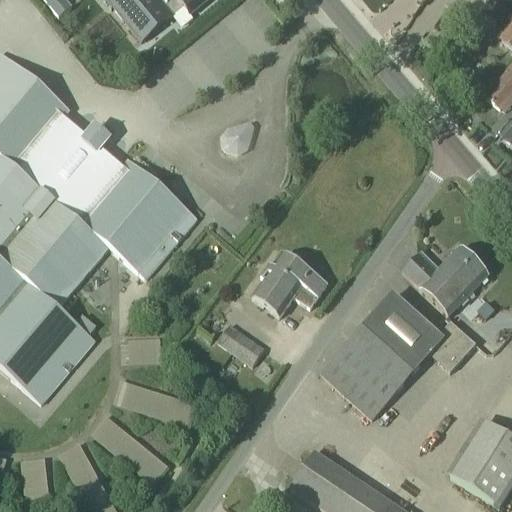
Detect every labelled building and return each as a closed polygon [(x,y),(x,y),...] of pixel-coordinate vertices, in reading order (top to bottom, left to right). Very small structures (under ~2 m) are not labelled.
[(59,0),(38,0),(56,22),(69,11),(59,0)] [(104,0),(103,1),(140,46),(171,21),(170,20),(181,11),(188,19),(211,0),(163,0),(158,5),(153,0),(104,0)] [(511,0),(486,0),(490,2),(489,4),(481,16),(482,17),(481,18),(495,27),(499,30),(508,17),(507,16),(511,8),(511,0)] [(88,57),(115,39),(101,18),(74,36),(88,57)] [(511,33),(500,47),(511,57),(511,33)] [(0,376),(39,410),(93,346),(55,314),(103,257),(106,253),(143,285),(195,224),(127,166),(120,174),(99,157),(106,151),(97,143),(90,136),(84,144),(60,124),(67,116),(0,59),(0,376)] [(511,97),(511,68),(484,103),(498,115),(511,97)] [(474,75),(462,80),(469,95),(481,91),(474,75)] [(511,125),(499,142),(502,144),(499,148),(511,158),(511,125)] [(457,254),(437,274),(419,257),(399,277),(417,295),(418,294),(446,322),(486,282),(457,254)] [(286,288),(298,271),(282,260),(272,273),(268,270),(259,282),(263,285),(250,303),(268,316),(280,300),(276,297),(283,287),(286,288)] [(280,300),(268,316),(277,323),(291,303),(308,314),(325,290),(298,271),(286,288),(283,287),(276,297),(280,300)] [(428,324),(423,329),(391,299),(318,380),(370,427),(411,380),(412,380),(428,362),(447,379),(472,351),(447,328),(439,336),(428,324)] [(232,360),(245,342),(228,330),(215,348),(232,360)] [(250,372),(263,354),(245,342),(232,360),(250,372)] [(435,489),(478,511),(493,511),(511,477),(511,455),(465,431),(435,489)] [(313,511),(394,511),(313,457),(287,495),(313,511)] [(39,462),(14,463),(15,503),(40,502),(39,462)]
